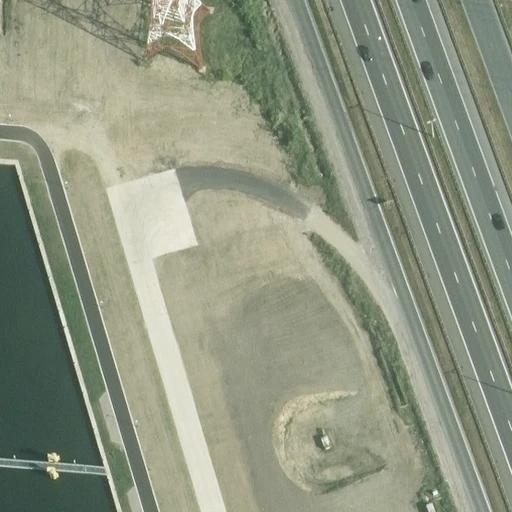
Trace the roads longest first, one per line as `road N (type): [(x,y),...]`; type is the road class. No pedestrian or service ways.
road 1 (motorway): [(294,0),(481,511)]
road 2 (motorway): [(349,0),(511,444)]
road 3 (motorway): [(511,267),(416,0)]
road 4 (unknown): [(132,477),(0,466)]
